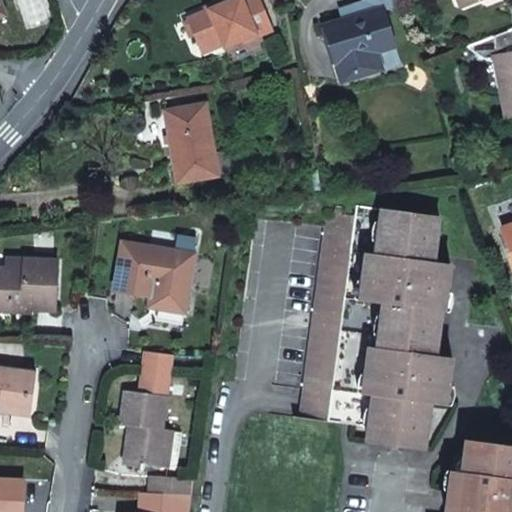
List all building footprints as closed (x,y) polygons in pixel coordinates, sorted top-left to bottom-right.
[(223,41),(226,47),(272,29),(259,0),(245,0),(244,0),(236,0),(188,21),(201,50),(223,41)] [(343,10),(346,20),(382,9),(396,5),(394,0),(365,0),(367,3),(343,10)] [(325,27),(342,82),(381,68),(376,51),(394,45),(382,9),(346,20),(325,27)] [(494,62),(504,113),(511,111),(511,29),(472,45),(486,60),(494,62)] [(394,45),(376,51),(381,68),(399,63),(394,45)] [(227,152),(215,153),(206,104),(165,112),(178,183),(219,177),(219,175),(231,173),(227,152)] [(369,427),(367,443),(424,451),(430,405),(433,388),(444,390),(447,369),(434,367),(435,360),(440,315),(434,314),(437,295),(442,296),(445,280),(432,278),(433,271),(440,217),(357,206),(356,216),(327,212),(299,418),(327,422),(327,421),(369,427)] [(511,225),(503,229),(511,251),(511,225)] [(123,243),(115,291),(154,296),(153,299),(159,307),(186,311),(195,254),(123,243)] [(31,304),(30,310),(56,311),(58,261),(7,259),(7,269),(0,269),(0,311),(12,312),(12,304),(31,304)] [(433,271),(432,278),(445,280),(446,272),(433,271)] [(443,296),(437,295),(434,314),(440,315),(443,296)] [(159,307),(153,299),(151,314),(154,320),(183,324),(186,311),(159,307)] [(12,304),(12,312),(30,313),(30,310),(31,304),(12,304)] [(147,352),(141,393),(166,396),(171,355),(147,352)] [(435,360),(434,367),(447,369),(448,361),(435,360)] [(0,412),(31,416),(37,373),(0,367),(0,412)] [(444,390),(433,388),(430,405),(441,405),(444,390)] [(144,468),(143,465),(161,468),(167,430),(162,429),(166,396),(141,393),(126,391),(122,425),(130,426),(125,466),(144,468)] [(173,431),(167,430),(161,468),(167,468),(173,431)] [(454,511),(511,511),(511,445),(467,440),(463,472),(452,471),(450,491),(457,492),(454,511)] [(146,494),(148,494),(192,496),(195,479),(148,477),(146,494)] [(0,511),(23,511),(25,480),(0,479),(0,511)] [(454,511),(457,492),(450,491),(446,511),(454,511)] [(189,511),(192,496),(148,494),(146,494),(146,511),(189,511)]
